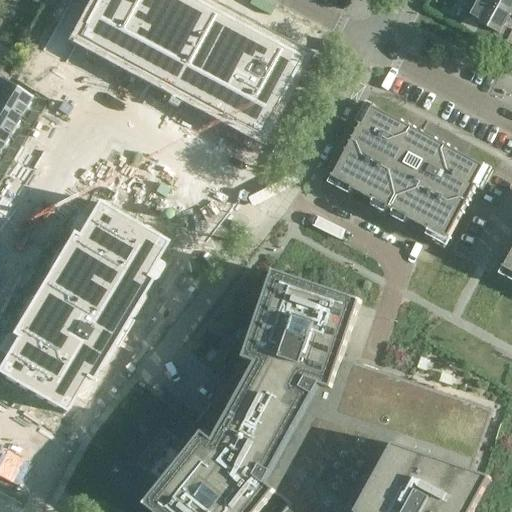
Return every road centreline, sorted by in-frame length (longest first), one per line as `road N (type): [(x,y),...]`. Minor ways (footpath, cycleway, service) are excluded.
road 1 (residential): [(369,42),(284,193),(404,263),(375,351)]
road 2 (unknown): [(284,193),(77,80),(0,221)]
road 3 (residential): [(511,125),(369,42)]
